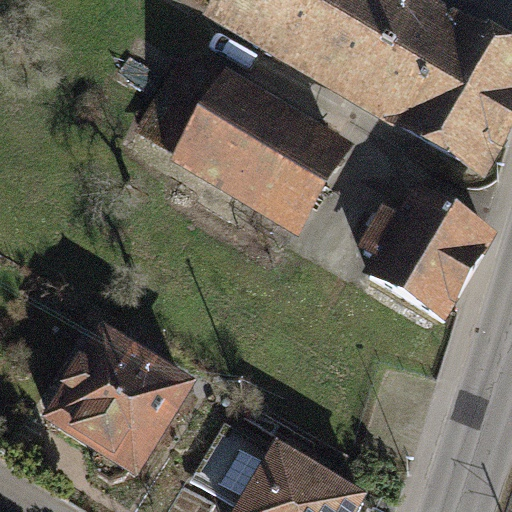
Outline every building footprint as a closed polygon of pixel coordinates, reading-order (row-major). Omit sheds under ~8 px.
[(205,0),(218,7),(209,24),(300,76),(345,103),(386,127),(428,151),(426,155),(486,190),(511,144),(511,51),(488,38),(486,39),(470,30),(450,19),(418,0),(205,0)] [(175,161),(221,86),(181,62),(135,136),(175,161)] [(298,247),(354,155),(226,77),(221,86),(175,161),(170,170),(298,247)] [(498,245),(414,194),(403,212),(397,223),(382,214),(357,256),(373,266),(362,283),(445,332),(498,245)] [(133,495),(191,398),(95,341),(37,438),(133,495)] [(370,511),(373,509),(278,456),(274,464),(223,434),(188,494),(220,511),(370,511)]
